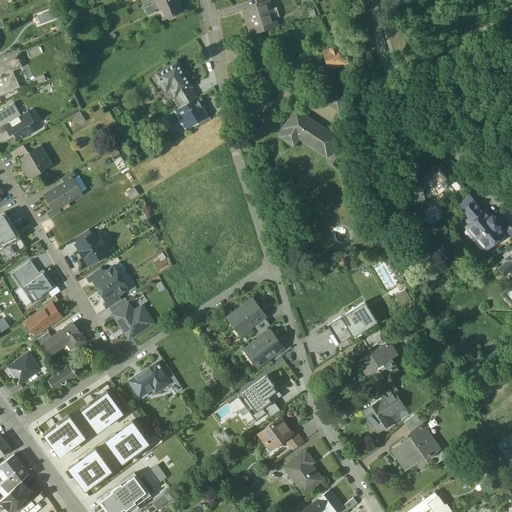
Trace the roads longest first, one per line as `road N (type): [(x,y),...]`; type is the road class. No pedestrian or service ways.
road 1 (residential): [(205,0),(234,151),(273,267)]
road 2 (residential): [(273,267),(315,412),(376,511)]
road 3 (residential): [(511,213),(403,100),(378,48),(373,0)]
road 4 (residential): [(116,366),(0,165)]
road 5 (residential): [(116,366),(273,267)]
